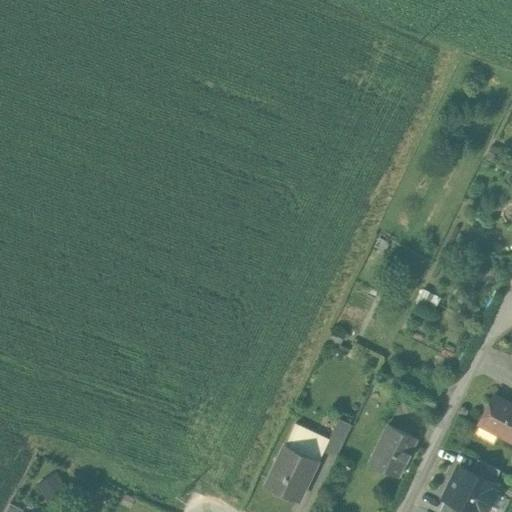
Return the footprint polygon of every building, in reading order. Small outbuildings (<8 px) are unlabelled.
[(429,374),(423,386),(411,380),(404,395),(433,410),(446,383),(429,374)] [(511,405),(493,395),(478,422),(511,439),(511,405)] [(352,424),(339,418),(323,451),(336,457),(352,424)] [(418,440),(389,426),(371,462),(401,476),(418,440)] [(318,459),(285,444),(267,484),(300,499),(318,459)] [(459,465),(443,497),(446,498),(472,511),(479,511),(482,508),(486,510),(495,491),(492,490),(495,484),(492,482),(499,469),(477,457),(470,471),(459,465)] [(472,511),(446,498),(438,511),(472,511)] [(20,511),(23,509),(10,502),(4,511),(20,511)]
